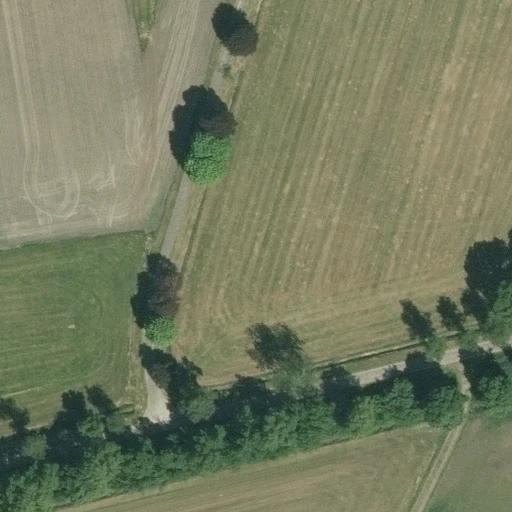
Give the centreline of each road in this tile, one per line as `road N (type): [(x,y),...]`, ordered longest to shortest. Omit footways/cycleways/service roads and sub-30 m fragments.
road 1 (unclassified): [(0,465),(511,343)]
road 2 (track): [(415,511),(461,414),(461,355)]
